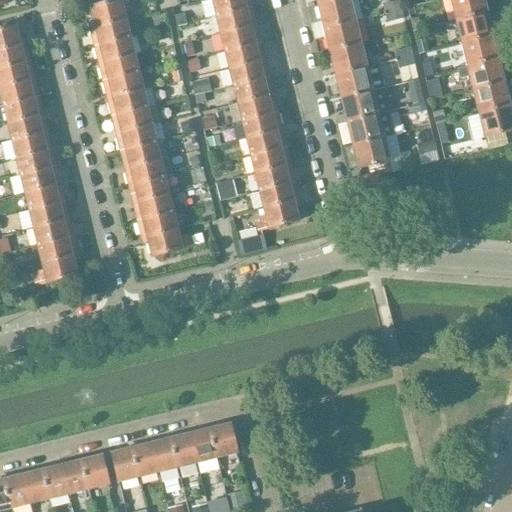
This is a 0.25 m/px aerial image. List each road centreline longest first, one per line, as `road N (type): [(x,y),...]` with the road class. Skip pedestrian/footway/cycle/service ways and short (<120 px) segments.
road 1 (residential): [(0,463),(239,404),(265,511)]
road 2 (residential): [(123,313),(40,0)]
road 3 (residential): [(348,257),(286,0)]
road 4 (residential): [(123,313),(348,257)]
road 5 (residential): [(348,257),(511,269)]
road 6 (residential): [(0,344),(123,313)]
